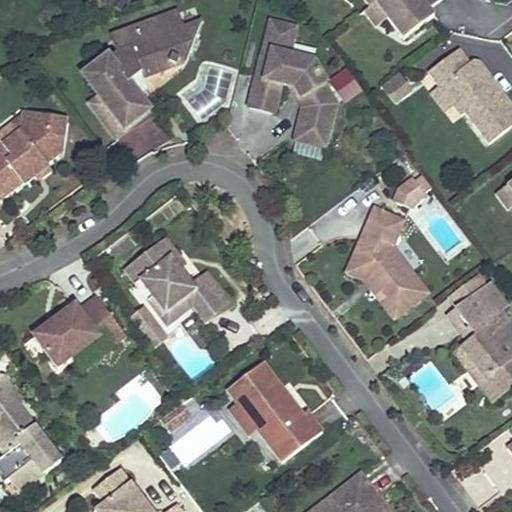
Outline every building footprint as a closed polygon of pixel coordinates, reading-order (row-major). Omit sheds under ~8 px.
[(364,0),(370,7),(375,3),(387,18),(402,39),(433,15),(428,9),(439,0),(364,0)] [(370,7),(363,12),(375,27),(387,18),(375,3),(370,7)] [(189,55),(201,22),(183,29),(176,12),(136,27),(136,29),(112,39),(117,53),(110,58),(108,55),(87,71),(102,92),(89,102),(114,135),(128,125),(118,111),(139,96),(130,83),(143,73),(189,55)] [(470,63),(460,49),(429,73),(440,87),(444,84),(453,96),(452,104),(462,116),(466,113),(490,144),(511,127),(511,104),(481,62),(473,61),(470,63)] [(327,135),(334,109),(319,86),(326,82),(313,61),(271,51),(264,77),(256,75),(249,106),(273,112),(280,83),(286,84),(295,86),(305,103),(303,111),(299,128),(327,135)] [(397,75),(379,88),(393,107),(411,94),(397,75)] [(336,99),(326,82),(319,86),(334,109),(336,99)] [(303,111),(305,103),(295,86),(286,84),(303,111)] [(444,84),(440,87),(432,93),(444,110),(452,104),(453,96),(444,84)] [(149,109),(139,96),(118,111),(128,125),(149,109)] [(48,137),(50,119),(23,115),(21,132),(7,142),(0,147),(0,199),(21,184),(22,186),(34,177),(32,175),(46,164),(60,153),(62,138),(48,137)] [(21,132),(23,115),(0,133),(7,142),(21,132)] [(64,121),(50,119),(48,137),(62,138),(64,121)] [(140,157),(170,138),(159,121),(129,140),(140,157)] [(325,145),(327,135),(299,128),(296,138),(325,145)] [(50,170),(46,164),(32,175),(34,177),(37,181),(50,170)] [(420,174),(415,177),(424,190),(429,186),(420,174)] [(400,188),(395,199),(409,206),(412,199),(424,190),(415,177),(414,177),(400,188)] [(511,181),(500,191),(511,207),(511,181)] [(394,318),(428,291),(393,244),(404,218),(374,206),(349,265),(370,275),(379,286),(373,290),(394,318)] [(231,302),(207,270),(192,282),(181,268),(172,256),(177,251),(166,236),(124,268),(136,283),(140,280),(152,295),(147,298),(161,316),(186,296),(193,305),(206,322),(231,302)] [(181,268),(186,263),(177,251),(172,256),(181,268)] [(373,290),(379,286),(370,275),(349,265),(346,272),(365,280),(373,290)] [(140,280),(136,283),(147,298),(152,295),(140,280)] [(503,391),(511,383),(511,323),(500,308),(507,302),(490,281),(456,307),(477,334),(469,341),(455,351),(467,366),(474,361),(485,376),(489,373),(503,391)] [(125,335),(97,296),(79,309),(75,304),(34,334),(57,366),(98,336),(107,348),(125,335)] [(193,305),(186,296),(161,316),(167,324),(193,305)] [(469,341),(477,334),(456,307),(448,314),(469,341)] [(282,461),(323,429),(307,409),(303,412),(264,361),(227,388),(237,401),(258,428),(282,461)] [(492,399),(503,391),(489,373),(485,376),(474,361),(467,366),(492,399)] [(20,405),(21,398),(4,376),(0,374),(0,423),(17,445),(6,453),(0,458),(0,476),(4,482),(10,478),(20,491),(45,472),(40,465),(56,452),(45,438),(47,436),(48,434),(48,433),(46,431),(45,429),(43,429),(41,430),(40,431),(20,405)] [(250,435),(258,428),(237,401),(229,407),(250,435)] [(168,437),(191,420),(180,406),(158,423),(168,437)] [(168,447),(185,467),(227,432),(210,412),(168,447)] [(0,423),(0,445),(6,453),(17,445),(0,423)] [(185,511),(178,502),(164,511),(156,511),(121,467),(94,488),(104,502),(95,509),(97,511),(185,511)] [(392,511),(361,471),(308,511),(392,511)]
